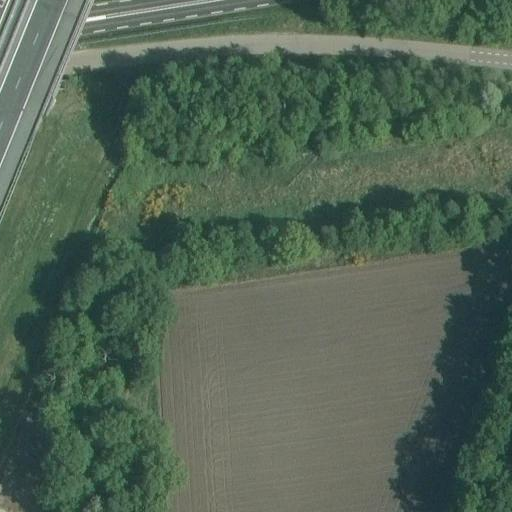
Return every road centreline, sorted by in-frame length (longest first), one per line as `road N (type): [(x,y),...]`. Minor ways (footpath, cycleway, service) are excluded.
road 1 (unclassified): [(511,61),(325,44),(198,47),(0,72)]
road 2 (primary): [(204,0),(8,30)]
road 3 (motorway): [(0,125),(50,0)]
